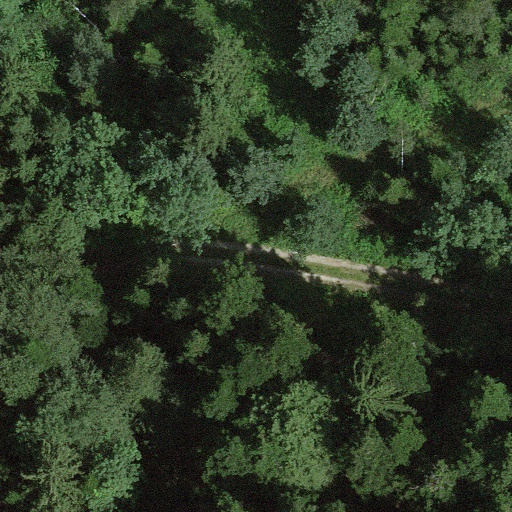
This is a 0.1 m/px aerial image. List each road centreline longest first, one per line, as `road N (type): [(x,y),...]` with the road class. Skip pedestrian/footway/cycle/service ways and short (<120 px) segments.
road 1 (track): [(0,286),(119,256),(212,250),(511,303)]
road 2 (track): [(511,102),(119,256)]
